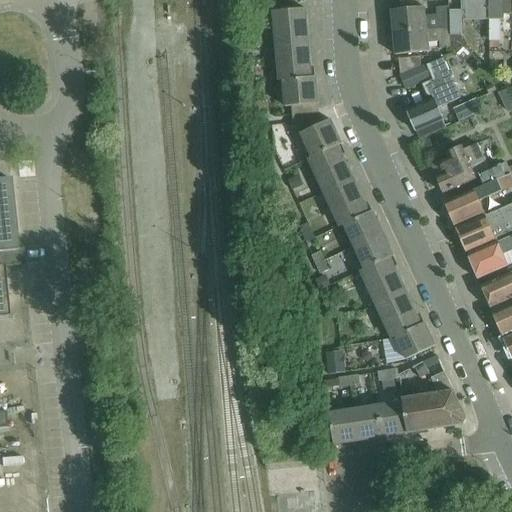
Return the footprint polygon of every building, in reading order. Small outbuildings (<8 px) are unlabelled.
[(461,0),(462,11),(462,20),(488,20),(488,0),(461,0)] [(511,0),(488,0),(488,20),(489,41),(499,41),(498,20),(504,20),(504,14),(511,14),(511,0)] [(392,10),(393,33),(449,27),(449,12),(449,6),(435,7),(436,15),(424,16),(423,7),(392,10)] [(275,12),(277,43),(308,41),(306,9),(275,12)] [(462,11),(449,12),(449,27),(449,37),(462,36),(462,20),(462,11)] [(449,27),(393,33),(395,56),(427,53),(426,44),(438,42),(439,50),(450,48),(449,37),(449,27)] [(308,41),(277,43),(279,75),(280,81),(284,81),(286,107),(295,106),(295,116),(318,114),(317,105),(315,77),(311,77),(308,41)] [(400,75),(420,66),(419,58),(398,60),(399,75),(400,75)] [(432,100),(406,111),(416,132),(420,141),(446,129),(442,121),(437,109),(461,99),(443,59),(427,66),(433,80),(423,85),(428,99),(431,97),(432,100)] [(400,75),(400,76),(407,90),(429,80),(423,66),(420,67),(420,66),(400,75)] [(454,109),(459,121),(480,112),(475,100),(454,109)] [(307,159),(323,194),(353,180),(337,146),(341,144),(330,120),(313,128),(309,119),(304,122),(293,127),(297,135),(301,133),(312,157),(307,159)] [(469,164),(483,159),(477,145),(463,151),(461,147),(447,154),(448,159),(438,163),(442,175),(436,177),(437,181),(435,183),(439,192),(442,191),(443,195),(476,180),(469,164)] [(478,175),(483,187),(504,178),(499,166),(478,175)] [(483,187),(445,204),(454,225),(483,213),(479,203),(511,188),(511,176),(511,175),(510,175),(504,178),(483,187)] [(0,180),(0,318),(7,317),(2,268),(25,265),(23,249),(16,250),(8,180),(0,180)] [(343,225),(354,247),(383,234),(372,210),(368,212),(353,180),(323,194),(339,227),(343,225)] [(511,204),(498,211),(455,230),(465,252),(508,233),(511,231),(511,204)] [(360,272),(375,306),(405,292),(389,258),(394,256),(383,234),(354,247),(364,270),(360,272)] [(511,236),(467,257),(477,279),(507,266),(502,255),(511,250),(511,236)] [(330,270),(321,252),(312,256),(321,274),(330,270)] [(511,273),(480,287),(490,309),(511,299),(511,275),(511,276),(511,273)] [(405,292),(375,306),(391,340),(395,338),(406,360),(434,347),(436,347),(425,323),(421,325),(405,292)] [(511,304),(492,313),(502,336),(511,332),(511,304)] [(437,357),(424,363),(427,369),(440,364),(437,357)] [(430,376),(427,369),(424,363),(417,366),(423,379),(430,376)] [(378,371),(379,380),(398,378),(397,368),(378,371)] [(338,376),(339,385),(359,383),(358,373),(338,376)] [(438,394),(437,394),(439,411),(445,410),(448,429),(463,427),(466,419),(445,373),(431,379),(438,394)] [(437,394),(404,399),(409,434),(448,429),(445,410),(439,411),(437,394)] [(402,402),(378,405),(383,438),(409,434),(404,399),(401,399),(402,402)] [(378,405),(352,409),(358,441),(383,438),(378,405)] [(358,441),(352,409),(329,412),(333,445),(358,441)]
